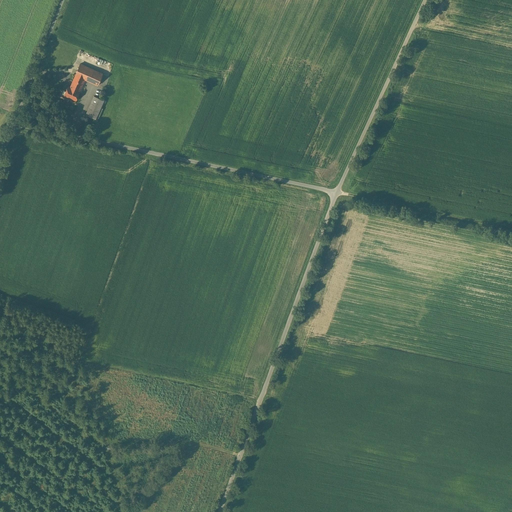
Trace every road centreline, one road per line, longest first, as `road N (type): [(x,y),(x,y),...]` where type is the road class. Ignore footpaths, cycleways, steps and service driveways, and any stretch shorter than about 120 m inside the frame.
road 1 (unclassified): [(217,511),(335,192),(424,0)]
road 2 (track): [(13,122),(511,228)]
road 3 (unclassified): [(61,0),(0,158)]
road 4 (track): [(237,457),(187,447),(126,511)]
